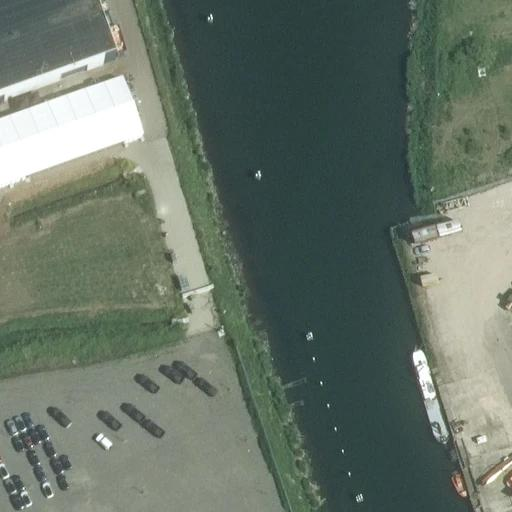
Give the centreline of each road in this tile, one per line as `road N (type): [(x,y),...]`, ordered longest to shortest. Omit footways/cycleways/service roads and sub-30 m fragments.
road 1 (unknown): [(213,511),(182,447),(153,431),(101,415),(36,412),(0,421)]
road 2 (unknown): [(121,0),(137,57),(135,81),(122,99),(0,156)]
